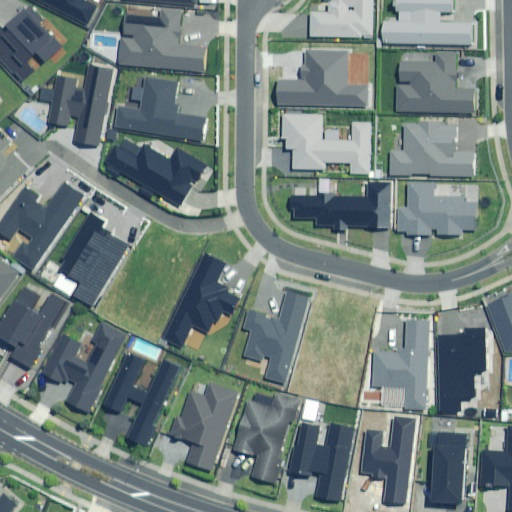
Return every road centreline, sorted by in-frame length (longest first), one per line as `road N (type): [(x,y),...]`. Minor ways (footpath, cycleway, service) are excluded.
road 1 (residential): [(511,253),(447,282),(402,282),(289,253),(249,215)]
road 2 (residential): [(249,215),(181,225),(43,138)]
road 3 (residential): [(249,215),(245,29),(254,0)]
road 4 (secondary): [(194,511),(0,427)]
